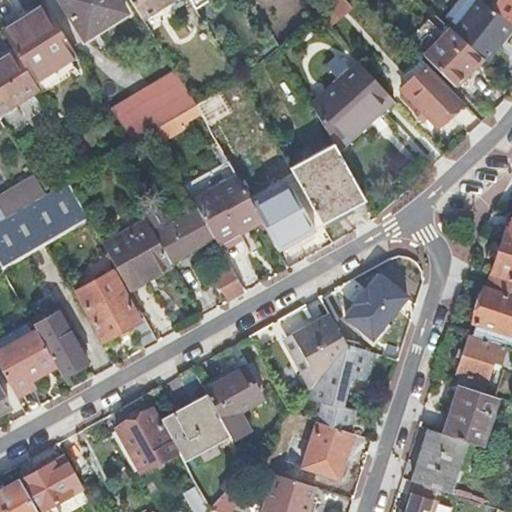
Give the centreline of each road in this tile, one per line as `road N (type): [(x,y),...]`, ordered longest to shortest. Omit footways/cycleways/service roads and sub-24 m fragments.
road 1 (residential): [(416,212),(0,451)]
road 2 (residential): [(416,212),(443,271),(367,511)]
road 3 (residential): [(511,113),(416,212)]
